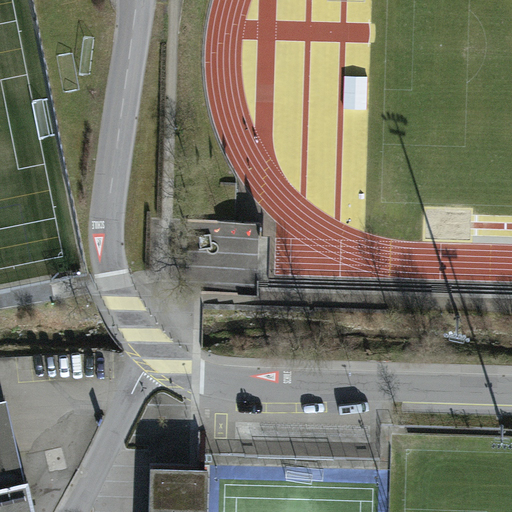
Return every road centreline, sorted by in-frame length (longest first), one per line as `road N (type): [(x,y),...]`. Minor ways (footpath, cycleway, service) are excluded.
road 1 (residential): [(511,395),(239,384),(179,369),(154,349)]
road 2 (residential): [(154,349),(114,280),(107,232),(137,0)]
road 3 (unclassified): [(154,349),(73,511)]
